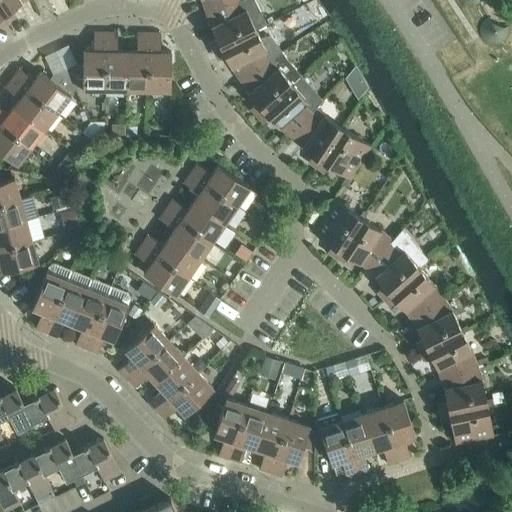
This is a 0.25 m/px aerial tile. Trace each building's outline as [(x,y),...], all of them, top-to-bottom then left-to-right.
[(0,0),(0,11),(6,21),(14,16),(9,9),(20,1),(23,0),(0,0)] [(201,0),(205,11),(238,0),(201,0)] [(242,0),(238,0),(205,11),(211,28),(216,38),(210,42),(214,50),(255,29),(245,9),(242,0)] [(481,24),(480,29),(481,34),(483,38),(487,42),(492,44),(497,44),(502,42),(506,38),(508,33),(508,28),(507,26),(507,23),(503,19),(499,16),(494,16),(489,17),(484,19),(481,24)] [(255,29),(214,50),(218,58),(225,55),(231,67),(240,80),(272,58),(282,51),(274,41),(271,36),(265,35),(259,38),(255,29)] [(103,89),(104,32),(93,32),(93,51),(82,50),(82,63),(65,71),(76,93),(84,89),(103,89)] [(104,32),(104,89),(125,89),(126,50),(116,50),(116,32),(104,32)] [(126,50),(125,89),(147,90),(148,33),(136,33),(135,50),(126,50)] [(148,33),(147,90),(169,90),(169,51),(160,51),(160,34),(148,33)] [(75,62),(71,46),(49,51),(53,68),(75,62)] [(272,58),(240,80),(248,92),(257,101),(250,106),(257,114),(292,84),(292,83),(301,75),(287,59),(282,51),(272,58)] [(19,67),(11,77),(56,113),(68,96),(76,93),(65,71),(49,78),(40,71),(33,79),(19,67)] [(12,105),(43,129),(56,113),(11,77),(4,87),(18,98),(12,105)] [(292,84),(257,114),(264,121),(270,116),(283,130),(290,136),(315,107),(309,102),(292,84)] [(0,123),(29,146),(43,129),(12,105),(6,113),(0,108),(0,123)] [(315,107),(290,136),(302,146),(313,153),(308,160),(316,165),(342,126),(323,114),(315,107)] [(29,146),(0,123),(0,152),(15,164),(29,146)] [(124,125),(124,134),(136,134),(136,126),(124,125)] [(342,126),(316,165),(324,170),(328,164),(349,178),(370,145),(342,126)] [(190,171),(237,204),(249,186),(217,163),(211,173),(196,162),(190,171)] [(192,199),(224,222),(237,204),(190,171),(183,182),(197,192),(192,199)] [(0,204),(19,199),(13,177),(0,180),(0,204)] [(69,191),(56,195),(60,209),(73,206),(69,191)] [(165,207),(212,240),(224,222),(192,199),(186,208),(172,198),(165,207)] [(335,256),(361,217),(333,198),(311,230),(332,244),(327,250),(335,256)] [(19,199),(0,204),(0,227),(25,220),(19,199)] [(167,234),(200,257),(212,240),(165,207),(158,217),(172,227),(167,234)] [(74,209),(62,212),(66,227),(78,224),(74,209)] [(361,217),(335,256),(344,261),(348,254),(360,262),(366,268),(391,239),(380,230),(361,217)] [(25,220),(0,227),(0,249),(30,241),(25,220)] [(377,290),(383,297),(418,266),(427,259),(401,228),(391,239),(366,268),(375,275),(383,285),(377,290)] [(141,243),(187,275),(200,257),(167,234),(161,243),(147,233),(141,243)] [(30,241),(0,249),(0,272),(36,262),(30,241)] [(187,275),(141,243),(133,254),(146,263),(141,270),(174,294),(187,275)] [(242,245),(235,254),(246,261),(250,255),(252,251),(242,245)] [(46,332),(70,270),(54,264),(49,266),(46,272),(46,271),(31,307),(42,312),(35,328),(46,332)] [(418,266),(383,297),(390,305),(396,300),(405,310),(411,318),(443,297),(434,284),(418,266)] [(70,270),(46,332),(57,337),(63,320),(72,324),(90,278),(70,270)] [(90,278),(72,324),(81,327),(75,344),(86,348),(110,286),(90,278)] [(110,286),(86,348),(97,352),(104,336),(113,340),(127,304),(129,298),(127,293),(110,286)] [(158,291),(150,301),(158,307),(165,297),(158,291)] [(443,297),(411,318),(415,326),(422,339),(415,342),(420,350),(461,330),(451,310),(443,297)] [(204,301),(198,310),(207,316),(212,309),(213,307),(204,301)] [(134,304),(128,313),(136,318),(142,309),(134,304)] [(193,316),(186,323),(201,338),(211,328),(193,316)] [(126,377),(168,339),(153,322),(123,349),(131,357),(118,368),(126,377)] [(461,330),(420,350),(424,360),(431,357),(436,368),(440,379),(477,365),(471,350),(461,330)] [(223,336),(216,343),(220,348),(227,342),(223,336)] [(168,339),(126,377),(134,386),(147,374),(153,381),(182,355),(168,339)] [(182,355),(153,381),(160,389),(147,401),(155,409),(197,371),(182,355)] [(265,355),(260,371),(275,375),(280,360),(271,357),(265,355)] [(354,357),(344,360),(348,373),(349,375),(359,372),(354,357)] [(283,361),(280,371),(289,374),(293,364),(283,361)] [(332,364),(324,366),(328,380),(336,377),(332,364)] [(477,365),(440,379),(443,389),(446,400),(438,402),(440,411),(486,402),(482,381),(477,365)] [(197,371),(155,409),(163,419),(177,406),(184,414),(213,388),(197,371)] [(230,378),(224,389),(232,394),(239,383),(230,378)] [(0,418),(8,415),(16,429),(19,437),(28,433),(24,425),(32,421),(23,402),(16,387),(0,394),(0,418)] [(23,402),(32,421),(47,414),(55,429),(70,421),(54,387),(38,395),(37,393),(32,396),(33,397),(23,402)] [(227,457),(246,403),(225,396),(222,406),(217,421),(213,433),(222,436),(217,454),(227,457)] [(381,406),(398,460),(409,457),(404,440),(414,437),(403,399),(381,406)] [(216,402),(208,415),(217,421),(222,406),(216,402)] [(486,402),(440,411),(442,420),(450,419),(454,443),(493,435),(486,402)] [(246,403),(227,457),(239,461),(245,444),(254,447),(266,410),(246,403)] [(360,413),(371,450),(382,447),(387,464),(398,460),(381,406),(360,413)] [(266,410),(254,447),(264,450),(258,468),(269,471),(287,418),(266,410)] [(340,419),(356,473),(369,470),(363,452),(371,450),(360,413),(340,419)] [(287,418),(269,471),(281,476),(287,458),(296,461),(301,446),(307,428),(308,425),(287,418)] [(356,473),(340,419),(318,426),(330,463),(340,460),(346,477),(356,473)] [(307,428),(301,446),(314,450),(314,430),(307,428)] [(72,452),(81,472),(95,465),(103,479),(119,471),(102,437),(87,445),(86,443),(82,445),(82,447),(72,452)] [(33,453),(43,472),(58,464),(66,479),(81,472),(72,452),(65,438),(50,446),(49,443),(43,446),(44,448),(33,453)] [(12,487),(13,487),(27,479),(34,494),(51,486),(43,472),(33,453),(19,460),(18,458),(13,461),(14,463),(3,468),(12,487)] [(0,502),(4,509),(20,501),(13,487),(12,487),(3,468),(0,469),(0,502)] [(80,472),(73,476),(77,485),(85,481),(80,472)] [(176,511),(170,497),(139,511),(176,511)]
